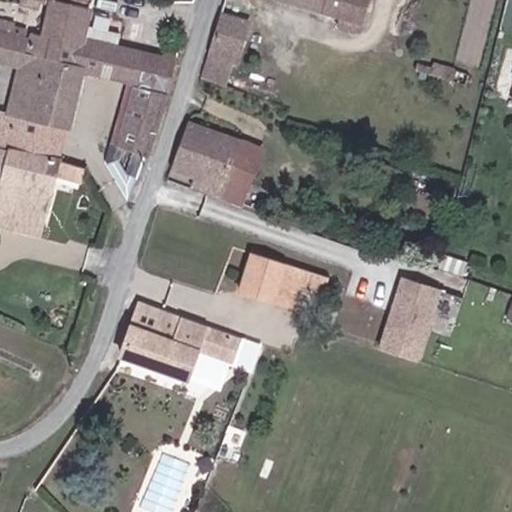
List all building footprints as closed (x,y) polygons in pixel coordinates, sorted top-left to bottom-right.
[(59,0),(59,4),(83,11),(85,0),(59,0)] [(363,25),(370,0),(276,0),(339,18),(363,25)] [(30,37),(29,39),(25,53),(84,69),(82,75),(99,79),(103,63),(117,66),(114,82),(133,86),(136,87),(145,54),(83,40),(90,13),(83,11),(59,4),(52,2),(43,40),(30,37)] [(200,80),(226,87),(233,63),(237,64),(249,22),(219,13),(200,80)] [(0,18),(0,32),(10,35),(13,22),(0,18)] [(360,34),(363,25),(339,18),(337,27),(360,34)] [(25,53),(29,39),(10,35),(0,32),(0,63),(19,68),(8,115),(70,130),(82,75),(84,69),(25,53)] [(136,87),(133,86),(116,146),(149,159),(170,98),(179,61),(145,54),(136,87)] [(433,63),(431,67),(416,62),(413,71),(465,87),(469,74),(433,63)] [(0,146),(9,149),(16,127),(0,122),(0,146)] [(220,187),(237,141),(189,124),(173,169),(196,178),(220,187)] [(9,150),(62,163),(68,137),(16,125),(16,127),(9,149),(9,150)] [(261,150),(237,141),(220,187),(196,178),(193,187),(241,205),(261,150)] [(82,184),(87,169),(62,163),(9,150),(0,182),(0,228),(43,239),(58,179),(82,184)] [(170,185),(163,206),(179,212),(188,215),(195,193),(170,185)] [(179,212),(163,206),(158,217),(175,223),(179,212)] [(264,302),(276,264),(243,253),(231,292),(264,302)] [(276,264),(264,302),(284,308),(291,285),(296,270),(276,264)] [(318,277),(296,270),(291,285),(314,292),(318,277)] [(425,359),(448,285),(404,271),(381,345),(425,359)] [(197,347),(203,329),(138,306),(120,356),(186,379),(197,347)] [(236,340),(203,329),(197,347),(230,359),(236,340)]
